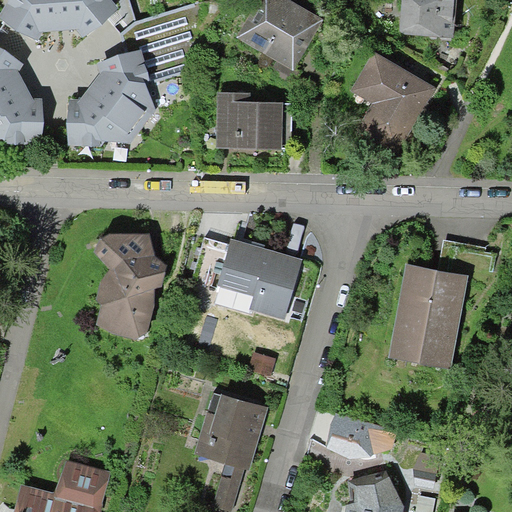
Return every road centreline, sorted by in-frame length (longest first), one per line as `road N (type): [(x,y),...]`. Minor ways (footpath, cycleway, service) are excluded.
road 1 (residential): [(333,202),(315,316),(258,511)]
road 2 (residential): [(36,193),(333,202)]
road 3 (residential): [(36,193),(0,381)]
road 4 (residential): [(333,202),(511,203)]
